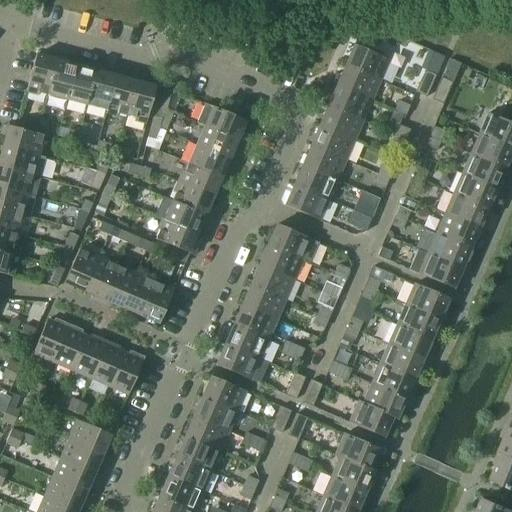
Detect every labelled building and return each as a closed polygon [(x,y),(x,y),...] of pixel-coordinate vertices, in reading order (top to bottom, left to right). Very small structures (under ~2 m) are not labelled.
[(354,46),(346,66),(380,81),(389,61),(354,46)] [(27,90),(47,95),(57,60),(37,54),(27,90)] [(47,95),(67,100),(77,65),(57,60),(47,95)] [(67,100),(87,106),(96,70),(77,65),(67,100)] [(346,66),(337,86),(372,101),(380,81),(346,66)] [(87,106),(107,111),(116,76),(96,70),(87,106)] [(425,71),(416,93),(427,97),(436,75),(425,71)] [(107,111),(126,116),(136,81),(116,76),(107,111)] [(453,83),(442,78),(432,100),(443,105),(453,83)] [(136,81),(126,116),(147,122),(156,86),(136,81)] [(337,86),(328,106),(363,121),(372,101),(337,86)] [(159,96),(169,99),(172,90),(162,88),(159,96)] [(396,111),(406,116),(410,106),(400,102),(396,111)] [(197,123),(204,126),(238,141),(247,122),(205,104),(197,123)] [(328,106),(320,126),(355,141),(363,121),(328,106)] [(511,124),(488,114),(479,135),(511,148),(511,124)] [(154,117),(151,127),(160,130),(163,119),(154,117)] [(32,120),(29,132),(37,134),(40,122),(32,120)] [(8,126),(2,146),(38,156),(43,136),(37,134),(8,126)] [(39,126),(37,134),(43,136),(48,137),(48,133),(50,129),(48,128),(39,126)] [(204,126),(196,145),(230,160),(238,141),(204,126)] [(320,126),(311,146),(346,161),(355,141),(320,126)] [(400,126),(396,135),(406,140),(410,130),(400,126)] [(160,130),(151,127),(147,141),(156,144),(160,130)] [(434,127),(430,137),(440,141),(444,132),(434,127)] [(67,139),(78,141),(80,133),(69,130),(67,139)] [(80,133),(78,141),(88,144),(90,136),(80,133)] [(406,140),(396,135),(392,145),(402,149),(406,140)] [(511,148),(479,135),(470,154),(505,170),(511,156),(511,148)] [(440,141),(430,137),(426,146),(436,150),(440,141)] [(106,152),(116,155),(118,146),(108,143),(106,152)] [(196,145),(188,164),(222,178),(230,160),(196,145)] [(2,146),(0,155),(0,166),(40,178),(46,158),(38,156),(2,146)] [(118,146),(116,155),(126,158),(129,149),(118,146)] [(311,146),(303,165),(338,181),(346,161),(311,146)] [(470,154),(462,174),(501,191),(504,185),(500,183),(505,170),(470,154)] [(101,162),(97,172),(105,175),(109,165),(101,162)] [(128,173),(138,176),(141,167),(130,164),(128,173)] [(188,164),(180,183),(214,197),(222,178),(188,164)] [(303,165),(294,185),(329,200),(338,181),(303,165)] [(383,165),(379,175),(389,179),(393,170),(383,165)] [(0,166),(0,188),(35,197),(40,178),(0,166)] [(141,167),(138,176),(149,179),(151,170),(141,167)] [(417,167),(413,177),(423,181),(427,172),(417,167)] [(105,175),(97,172),(90,187),(98,190),(105,175)] [(462,174),(453,194),(488,209),(494,196),(498,198),(501,191),(462,174)] [(389,179),(379,175),(375,184),(385,189),(389,179)] [(423,181),(413,177),(409,186),(419,190),(423,181)] [(180,183),(172,201),(206,216),(214,197),(180,183)] [(107,184),(103,194),(111,197),(116,188),(107,184)] [(329,200),(294,185),(285,206),(320,221),(329,200)] [(0,188),(0,209),(22,215),(30,217),(35,197),(0,188)] [(111,197),(103,194),(99,204),(107,207),(111,197)] [(453,194),(445,214),(484,231),(487,224),(482,222),(488,209),(453,194)] [(155,216),(164,220),(198,235),(206,216),(172,201),(163,197),(155,216)] [(85,200),(80,210),(88,213),(93,203),(85,200)] [(356,203),(353,210),(372,219),(375,211),(356,203)] [(400,207),(396,216),(406,221),(410,211),(400,207)] [(0,209),(0,230),(17,235),(22,215),(0,209)] [(78,209),(73,229),(80,232),(88,213),(80,210),(78,209)] [(352,211),(347,224),(366,232),(372,219),(352,211)] [(445,214),(436,234),(471,249),(477,236),(481,238),(484,231),(445,214)] [(406,221),(396,216),(392,226),(402,230),(406,221)] [(156,239),(179,250),(190,254),(198,235),(164,220),(156,239)] [(98,231),(108,235),(112,227),(102,222),(98,231)] [(277,225),(268,245),(303,261),(310,264),(319,243),(277,225)] [(112,227),(108,235),(118,239),(122,231),(112,227)] [(0,230),(0,251),(20,257),(25,237),(17,235),(0,230)] [(70,233),(64,247),(72,251),(78,237),(70,233)] [(436,234),(428,254),(467,271),(470,264),(465,262),(471,249),(436,234)] [(136,247),(146,251),(149,243),(139,239),(136,247)] [(149,243),(146,251),(156,255),(159,247),(149,243)] [(268,245),(259,265),(294,280),(303,261),(268,245)] [(72,251),(64,247),(60,257),(68,261),(72,251)] [(382,248),(378,257),(389,261),(392,252),(382,248)] [(65,284),(84,292),(98,258),(79,250),(65,284)] [(190,254),(179,250),(176,258),(186,262),(190,254)] [(467,271),(428,254),(418,250),(409,270),(454,289),(460,275),(464,277),(467,271)] [(20,257),(0,251),(0,273),(14,277),(20,257)] [(84,292),(102,300),(117,266),(98,258),(84,292)] [(259,265),(250,285),(286,300),(294,280),(259,265)] [(340,265),(336,275),(346,279),(350,270),(340,265)] [(102,300),(121,308),(136,274),(117,266),(102,300)] [(48,284),(56,288),(61,278),(52,274),(48,284)] [(121,308),(140,316),(154,282),(136,274),(121,308)] [(346,279),(336,275),(332,284),(342,288),(346,279)] [(369,278),(365,287),(375,292),(379,282),(369,278)] [(154,282),(140,316),(159,324),(174,291),(154,282)] [(414,284),(405,305),(445,322),(448,315),(443,313),(449,299),(414,284)] [(250,285),(242,305),(277,320),(286,300),(250,285)] [(375,292),(365,287),(361,297),(371,301),(375,292)] [(242,305),(233,325),(269,340),(277,320),(242,305)] [(322,305),(318,314),(329,319),(333,309),(322,305)] [(405,305),(397,325),(432,340),(437,327),(442,328),(445,322),(405,305)] [(329,319),(318,314),(314,324),(325,328),(329,319)] [(352,318),(348,327),(358,332),(362,322),(352,318)] [(33,354),(53,362),(69,325),(58,320),(57,324),(48,320),(33,354)] [(25,325),(22,332),(33,337),(36,330),(25,325)] [(53,362),(71,370),(86,336),(78,333),(79,329),(69,325),(53,362)] [(233,325),(225,345),(260,360),(269,340),(233,325)] [(397,325),(388,345),(428,361),(430,355),(426,353),(432,340),(397,325)] [(358,332),(348,327),(344,336),(354,341),(358,332)] [(33,337),(22,332),(19,339),(30,344),(33,337)] [(71,370),(90,378),(106,341),(96,336),(94,340),(86,336),(71,370)] [(90,378),(109,387),(123,353),(115,349),(117,345),(106,341),(90,378)] [(281,352),(291,356),(295,346),(286,341),(281,352)] [(260,360),(225,345),(216,365),(251,380),(260,360)] [(388,345),(380,364),(415,379),(420,366),(425,368),(428,361),(388,345)] [(295,346),(291,356),(300,360),(304,349),(295,346)] [(123,353),(109,387),(128,395),(145,357),(133,352),(132,356),(123,353)] [(328,372),(338,376),(342,366),(332,361),(328,372)] [(9,362),(6,370),(17,374),(20,367),(9,362)] [(380,364),(371,384),(410,401),(413,395),(409,393),(415,379),(380,364)] [(342,366),(338,376),(347,380),(352,370),(342,366)] [(17,374),(6,370),(2,377),(14,382),(17,374)] [(287,372),(282,384),(289,387),(285,395),(296,400),(306,378),(295,373),(294,375),(287,372)] [(211,377),(202,397),(237,412),(246,392),(211,377)] [(311,380),(302,402),(313,407),(322,385),(311,380)] [(30,394),(37,397),(42,385),(35,382),(30,394)] [(371,384),(363,404),(397,419),(403,406),(408,408),(410,401),(371,384)] [(42,385),(37,397),(45,400),(50,389),(42,385)] [(202,397),(194,417),(229,432),(237,412),(202,397)] [(26,398),(22,406),(34,411),(37,403),(26,398)] [(68,410),(75,413),(80,401),(73,398),(68,410)] [(80,401),(75,413),(82,416),(87,404),(80,401)] [(397,419),(363,404),(358,402),(349,423),(384,438),(390,424),(395,426),(397,419)] [(271,429),(282,433),(291,411),(281,407),(271,429)] [(7,409),(4,415),(16,420),(19,414),(7,409)] [(287,436),(298,440),(308,418),(297,414),(287,436)] [(16,420),(4,415),(2,421),(14,426),(16,420)] [(106,427),(113,430),(118,418),(111,415),(106,427)] [(194,417),(185,437),(220,452),(229,432),(194,417)] [(77,421),(69,440),(103,455),(111,435),(77,421)] [(505,439),(499,453),(511,458),(511,428),(506,426),(504,431),(507,432),(504,438),(505,439)] [(12,430),(9,437),(21,442),(24,435),(12,430)] [(25,434),(22,442),(34,447),(38,439),(25,434)] [(242,444),(251,448),(255,438),(246,434),(242,444)] [(335,455),(340,457),(375,472),(378,465),(373,463),(379,449),(344,434),(335,455)] [(21,442),(9,437),(6,444),(17,449),(21,442)] [(185,437),(177,457),(212,472),(220,452),(185,437)] [(255,438),(251,448),(260,452),(265,442),(255,438)] [(69,440),(61,459),(94,474),(103,455),(69,440)] [(511,458),(499,453),(497,458),(499,459),(497,465),(498,466),(491,481),(511,489),(511,458)] [(289,464),(298,468),(302,458),(293,454),(289,464)] [(177,457),(168,477),(203,492),(212,472),(177,457)] [(340,457),(331,477),(371,494),(373,487),(369,485),(375,472),(340,457)] [(302,458),(298,468),(307,472),(312,462),(302,458)] [(61,459),(52,478),(86,492),(94,474),(61,459)] [(168,477),(160,497),(194,511),(203,492),(168,477)] [(248,477),(244,486),(254,491),(258,481),(248,477)] [(331,477),(323,496),(358,511),(363,498),(368,500),(371,494),(331,477)] [(52,478),(44,496),(78,511),(86,492),(52,478)] [(254,491),(244,486),(240,496),(250,500),(254,491)] [(278,490),(274,499),(284,503),(288,494),(278,490)] [(44,496),(37,511),(77,511),(78,511),(44,496)] [(323,496),(315,511),(357,511),(358,511),(323,496)] [(194,511),(160,497),(152,511),(194,511)] [(511,511),(511,510),(484,498),(477,511),(511,511)] [(280,511),(284,503),(274,499),(270,508),(278,511),(280,511)]
